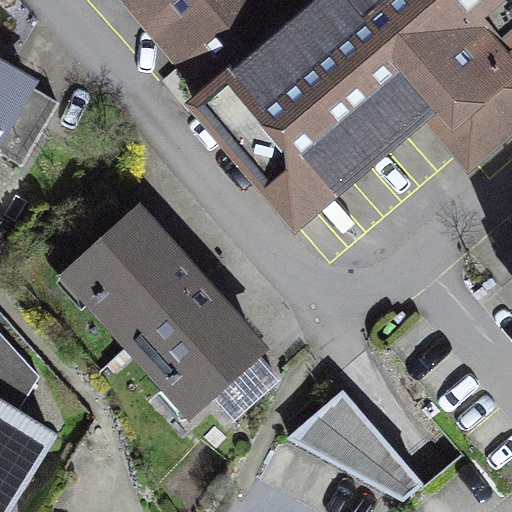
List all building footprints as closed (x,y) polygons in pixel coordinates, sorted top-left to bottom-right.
[(511,0),(93,0),(86,6),(295,255),(404,164),(434,200),(511,135),(511,98),(500,84),(511,74),(511,0)] [(0,66),(0,151),(37,88),(0,66)] [(139,219),(65,287),(196,427),(270,358),(139,219)] [(511,308),(499,320),(511,335),(511,308)] [(341,407),(289,455),(401,511),(405,511),(420,497),(341,407)] [(0,420),(0,511),(22,511),(57,453),(0,420)]
